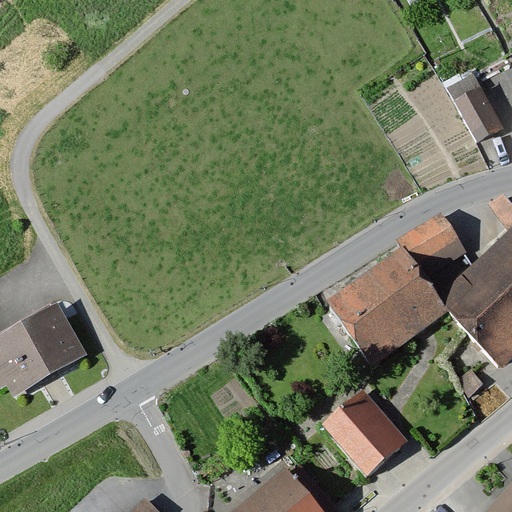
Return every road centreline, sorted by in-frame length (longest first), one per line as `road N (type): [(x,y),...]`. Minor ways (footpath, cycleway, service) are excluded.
road 1 (residential): [(133,390),(22,189),(21,162),(28,135),(60,101),(181,0)]
road 2 (tertiary): [(511,177),(423,209),(133,390)]
road 3 (tertiary): [(133,390),(0,466)]
road 4 (unclassified): [(400,511),(511,415)]
road 5 (residential): [(191,511),(133,390)]
